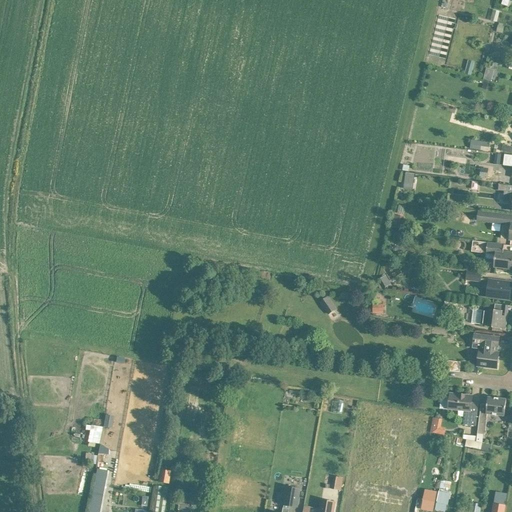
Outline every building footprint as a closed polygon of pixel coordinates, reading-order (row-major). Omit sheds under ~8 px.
[(491,55),(511,61),(511,59),(511,50),(493,46),(491,55)] [(487,67),(484,79),(492,81),(495,70),(487,67)] [(511,155),(505,155),(503,166),(511,166),(511,155)] [(481,168),(480,177),(487,178),(488,169),(481,168)] [(406,172),(405,179),(414,180),(415,173),(406,172)] [(504,201),(511,202),(511,185),(499,184),(498,190),(507,191),(507,193),(505,193),(504,201)] [(495,214),(480,212),(479,219),(494,221),(495,214)] [(394,215),(392,228),(402,229),(404,216),(394,215)] [(510,240),(511,240),(511,215),(506,215),(505,222),(503,222),(503,225),(501,239),(510,240)] [(511,269),(511,252),(503,252),(504,245),(488,243),(487,249),(486,259),(494,260),(494,268),(503,269),(511,269)] [(467,270),(466,280),(481,282),(482,272),(467,270)] [(511,282),(502,281),(489,280),(487,297),(500,298),(510,300),(511,282)] [(320,302),(329,315),(338,308),(329,296),(320,302)] [(461,305),(455,302),(454,304),(452,303),(452,302),(451,301),(450,302),(447,301),(444,308),(456,312),(458,308),(462,309),(463,307),(461,306),(461,305)] [(506,330),(508,317),(502,316),(502,312),(508,312),(508,306),(511,306),(504,305),(495,304),(494,312),(482,310),(481,325),(492,326),(492,328),(506,330)] [(475,334),(473,344),(481,345),(480,350),(479,350),(477,367),(497,369),(499,352),(496,352),(496,347),(498,347),(499,337),(475,334)] [(460,365),(446,364),(445,371),(459,373),(460,365)] [(473,396),(468,395),(450,393),(450,398),(441,397),(440,408),(465,411),(463,425),(476,426),(478,403),(477,404),(472,404),(473,396)] [(486,414),(488,414),(504,416),(506,399),(488,397),(486,414)] [(485,435),(487,417),(480,416),(477,434),(485,435)] [(433,417),(431,432),(444,434),(446,428),(441,427),(442,419),(433,417)] [(90,427),(88,441),(99,443),(102,427),(93,425),(92,428),(90,427)] [(159,470),(158,482),(169,483),(170,471),(159,470)] [(335,477),(333,489),(341,491),(343,478),(335,477)] [(96,478),(89,511),(99,511),(105,480),(96,478)] [(155,486),(151,511),(163,511),(167,487),(155,486)] [(284,505),(297,507),(300,489),(287,487),(284,505)] [(425,490),(422,503),(434,506),(437,492),(425,490)] [(179,492),(177,510),(190,511),(191,511),(194,494),(179,492)] [(436,503),(447,505),(449,494),(438,492),(436,503)] [(371,511),(374,495),(362,493),(359,511),(371,511)] [(319,511),(333,511),(335,502),(322,500),(319,511)] [(494,503),(492,511),(504,511),(505,505),(494,503)]
